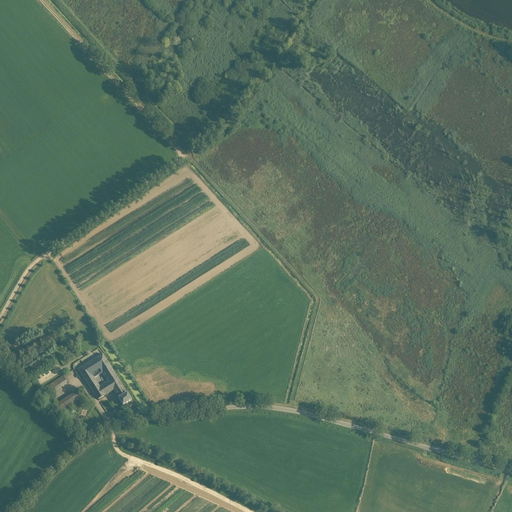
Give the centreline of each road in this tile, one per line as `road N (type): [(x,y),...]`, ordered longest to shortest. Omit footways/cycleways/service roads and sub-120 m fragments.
road 1 (unclassified): [(511,472),(307,414),(220,408),(94,431),(10,511)]
road 2 (track): [(0,316),(29,267),(184,157)]
road 3 (track): [(184,157),(39,0)]
road 4 (track): [(184,157),(228,126),(314,0)]
road 5 (track): [(110,424),(120,452),(250,511)]
